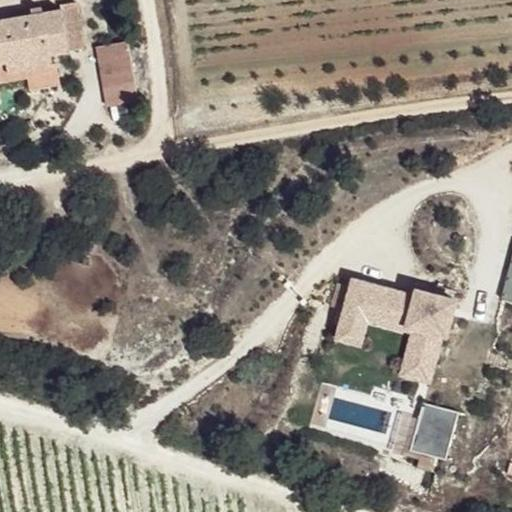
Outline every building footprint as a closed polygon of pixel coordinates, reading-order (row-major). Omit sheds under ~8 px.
[(94,1),(0,12),(0,68),(30,65),(35,91),(67,83),(64,61),(102,50),(94,1)] [(133,46),(102,50),(109,112),(140,105),(133,46)] [(435,293),(355,273),(342,324),(364,331),(369,309),(420,321),(412,351),(434,357),(442,327),(447,328),(456,292),(437,287),(435,293)] [(364,331),(342,324),(339,333),(361,340),(364,331)] [(434,357),(412,351),(408,368),(430,374),(434,357)] [(464,404),(429,395),(419,440),(454,448),(464,404)]
